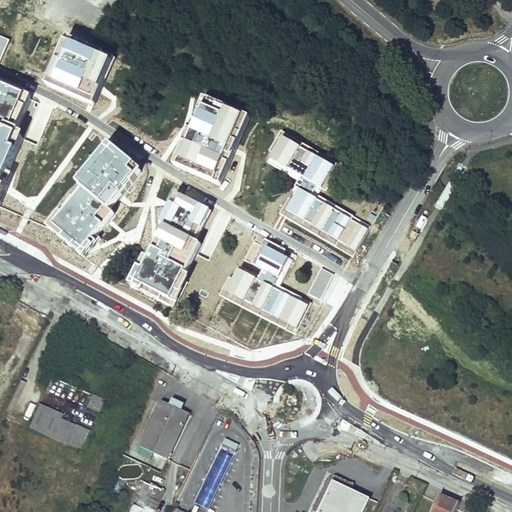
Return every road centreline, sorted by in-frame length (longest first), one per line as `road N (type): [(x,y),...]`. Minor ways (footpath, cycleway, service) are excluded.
road 1 (residential): [(0,73),(59,98),(227,208),(363,283)]
road 2 (primary): [(195,367),(0,257)]
road 3 (tertiary): [(363,283),(441,154)]
